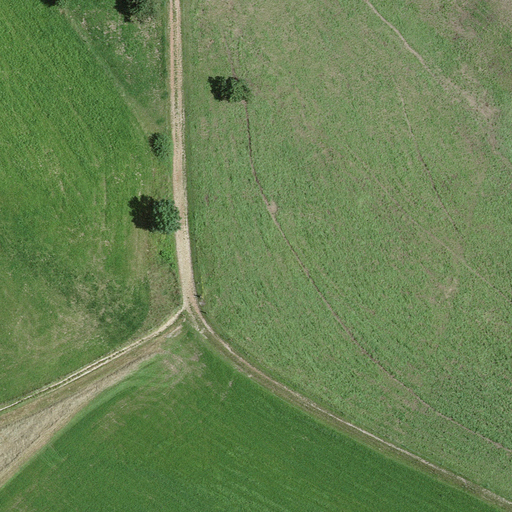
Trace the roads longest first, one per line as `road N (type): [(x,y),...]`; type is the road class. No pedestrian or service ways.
road 1 (track): [(507,511),(283,400),(231,362),(196,317),(183,262),(175,0)]
road 2 (track): [(190,297),(146,339),(0,410)]
